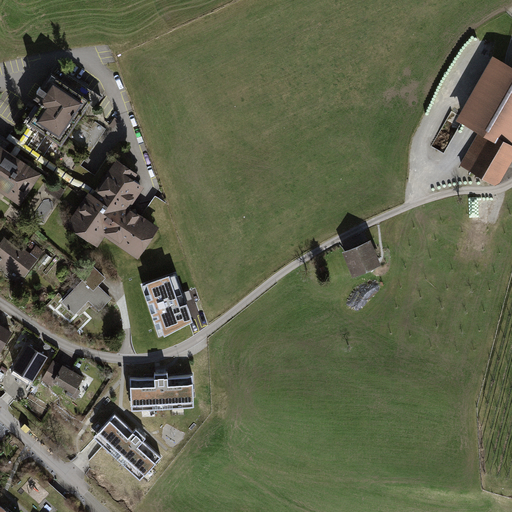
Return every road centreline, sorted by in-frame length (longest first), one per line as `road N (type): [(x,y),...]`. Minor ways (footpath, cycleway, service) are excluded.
road 1 (residential): [(0,305),(66,349),(154,355),(183,345),(355,229),(457,191),(511,185)]
road 2 (residential): [(0,412),(103,511)]
